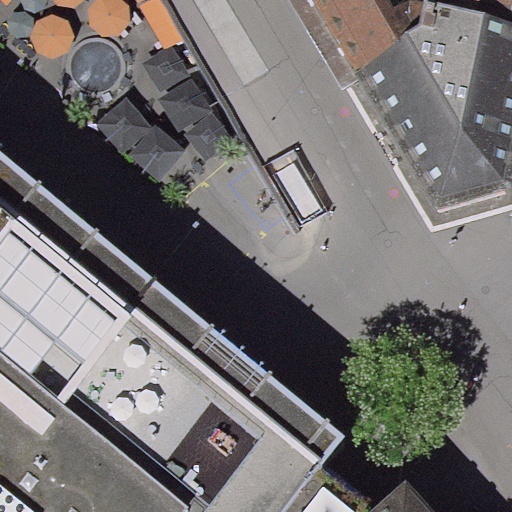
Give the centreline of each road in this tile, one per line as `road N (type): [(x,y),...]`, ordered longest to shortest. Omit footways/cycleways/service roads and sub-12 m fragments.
road 1 (residential): [(475,389),(433,425),(378,421),(202,253),(0,94)]
road 2 (residential): [(236,0),(475,389)]
